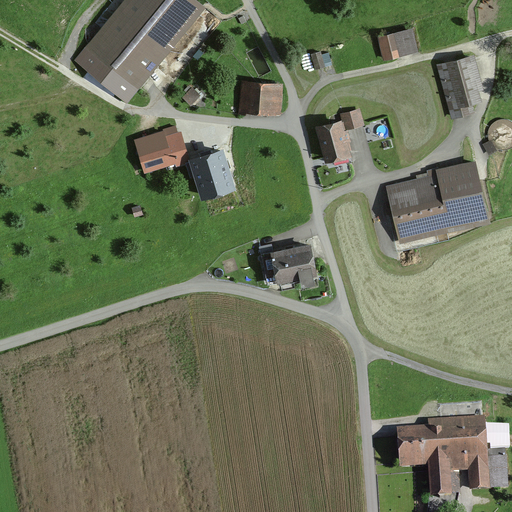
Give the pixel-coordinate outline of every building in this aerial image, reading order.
[(206,8),(196,0),(124,0),(75,60),(127,103),(206,8)] [(413,28),(378,37),(384,61),(419,52),(413,28)] [(321,52),(312,55),(315,70),(325,68),(321,52)] [(484,91),(475,55),(436,65),(451,120),(474,114),(471,105),(482,103),(480,92),(484,91)] [(284,85),(246,82),(244,113),(282,116),(284,85)] [(342,120),(315,127),(325,164),(352,157),(350,151),(352,151),(349,143),(351,142),(348,130),(365,125),(360,108),(340,114),(342,120)] [(163,131),(134,139),(145,173),(176,164),(177,167),(189,163),(190,163),(190,160),(181,132),(178,133),(175,125),(163,129),(163,131)] [(224,149),(190,160),(190,163),(189,163),(201,201),(236,190),(224,149)] [(416,179),(385,186),(399,245),(491,224),(476,160),(439,169),(438,168),(427,170),(427,173),(416,175),(416,179)] [(142,207),(135,209),(137,217),(145,215),(142,207)] [(315,245),(273,254),(280,285),(322,276),(315,245)] [(433,433),(402,434),(404,470),(431,469),(433,499),(459,497),(457,473),(470,472),(471,495),(506,493),(504,453),(490,454),(488,419),(432,423),(433,433)]
